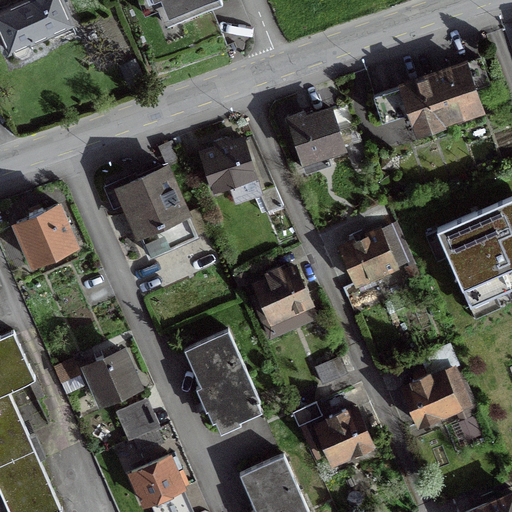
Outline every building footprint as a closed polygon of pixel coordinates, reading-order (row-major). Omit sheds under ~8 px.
[(29,44),(70,25),(58,0),(29,0),(0,13),(0,35),(8,53),(10,52),(13,57),(21,60),(28,57),(31,49),(29,44)] [(159,10),(166,27),(221,5),(219,0),(136,0),(143,17),(159,10)] [(472,89),(488,84),(479,59),(372,96),(381,122),(411,112),(417,130),(462,115),(462,113),(478,107),(472,89)] [(360,141),(345,105),(304,119),(302,113),(287,118),(305,172),(328,164),(324,153),(347,145),(353,162),(358,160),(359,164),(364,162),(362,159),(365,158),(359,141),(360,141)] [(229,185),(234,201),(274,188),(251,137),(228,145),(226,139),(212,143),(214,150),(200,154),(213,191),(229,185)] [(158,148),(166,166),(178,161),(170,143),(158,148)] [(149,256),(194,236),(164,167),(131,182),(129,177),(128,178),(104,188),(113,208),(122,204),(127,215),(130,214),(149,256)] [(511,284),(511,196),(436,229),(469,304),(511,284)] [(15,223),(32,264),(74,245),(56,205),(42,211),(41,208),(27,214),(28,217),(15,223)] [(355,241),(339,248),(355,284),(402,263),(386,227),(363,238),(360,232),(352,235),(355,241)] [(270,321),(310,303),(294,268),(281,274),(278,267),(264,273),(267,280),(254,286),(270,321)] [(182,349),(199,386),(194,388),(204,411),(215,407),(220,418),(259,401),(227,329),(182,349)] [(0,336),(0,495),(7,511),(53,511),(60,509),(7,390),(34,378),(12,331),(0,336)] [(458,365),(448,344),(420,357),(427,374),(411,381),(412,384),(402,389),(417,425),(468,403),(452,368),(458,365)] [(100,399),(135,384),(121,351),(86,367),(100,399)] [(338,358),(314,369),(321,384),(345,373),(338,358)] [(115,413),(127,440),(155,428),(142,400),(115,413)] [(291,413),(297,427),(321,416),(315,403),(291,413)] [(331,463),(372,445),(356,409),(345,413),(344,410),(327,417),(328,420),(315,426),(331,463)] [(133,439),(138,451),(161,441),(155,430),(133,439)] [(252,505),(254,510),(250,511),(307,511),(282,454),(238,474),(252,505)] [(153,511),(188,511),(179,490),(182,488),(181,487),(187,484),(181,470),(175,473),(173,469),(179,466),(176,459),(170,462),(167,455),(130,472),(145,505),(149,503),(153,511)] [(511,511),(511,494),(500,500),(499,498),(467,511),(511,511)]
